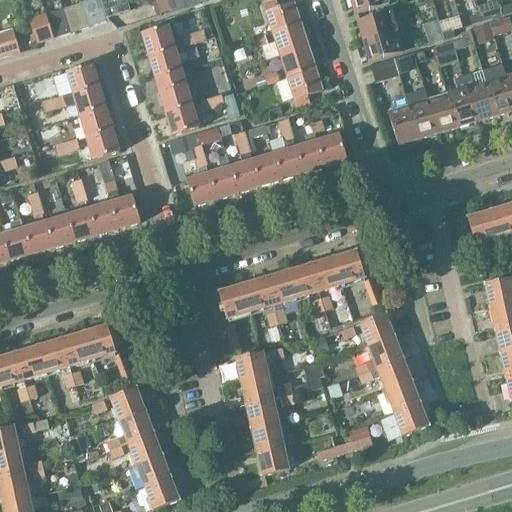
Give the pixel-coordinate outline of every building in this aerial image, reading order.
[(95,0),(81,5),(88,29),(108,22),(107,19),(100,0),(95,0)] [(108,19),(130,12),(125,0),(100,0),(107,19),(108,19)] [(156,0),(161,15),(177,10),(173,0),(156,0)] [(196,0),(185,0),(187,7),(188,8),(198,5),(196,0)] [(387,0),(350,0),(355,16),(389,6),(387,0)] [(432,0),(424,0),(423,0),(426,11),(435,8),(432,0)] [(273,35),(300,26),(293,4),(279,9),(276,1),(264,5),(273,35)] [(71,34),(88,29),(81,5),(63,11),(71,34)] [(63,11),(46,16),(54,40),(71,35),(63,11)] [(480,15),(482,23),(493,21),(490,12),(480,15)] [(363,43),(397,33),(391,13),(357,23),(363,43)] [(480,15),(470,18),(472,27),(482,23),(480,15)] [(37,46),(54,40),(46,16),(29,22),(37,46)] [(511,27),(510,20),(491,26),(493,35),(494,38),(511,33),(511,27)] [(439,21),(425,25),(431,45),(435,44),(445,41),(442,32),(439,21)] [(273,35),(280,57),(308,48),(300,26),(273,35)] [(480,29),(474,31),(478,42),(492,38),(489,27),(480,29)] [(168,28),(143,36),(149,57),(175,50),(172,39),(168,28)] [(445,41),(455,38),(452,29),(442,32),(445,41)] [(0,60),(20,54),(13,31),(0,35),(0,60)] [(204,32),(193,36),(196,45),(207,42),(204,32)] [(475,46),(471,32),(461,35),(463,41),(453,44),(455,52),(475,46)] [(363,43),(369,63),(403,53),(397,33),(363,43)] [(185,49),(196,45),(193,36),(182,39),(185,49)] [(256,49),(269,45),(266,37),(253,41),(256,49)] [(455,52),(453,44),(433,49),(436,58),(455,52)] [(308,48),(280,57),(287,79),(315,70),(308,48)] [(175,50),(149,57),(156,79),(167,115),(192,108),(186,86),(182,73),(182,72),(181,72),(175,50)] [(426,61),(424,52),(414,55),(417,64),(426,61)] [(417,64),(414,55),(395,61),(397,70),(417,64)] [(397,70),(395,61),(394,61),(371,68),(376,85),(399,78),(397,70)] [(67,74),(73,95),(74,96),(99,89),(93,66),(67,74)] [(511,113),(511,99),(506,78),(502,67),(483,73),(496,118),(511,113)] [(315,70),(287,79),(297,109),(310,105),(307,97),(322,92),(315,70)] [(496,118),(483,73),(463,79),(477,124),(496,118)] [(277,75),(265,78),(266,81),(268,86),(279,82),(277,75)] [(264,79),(256,82),(258,89),(266,86),(264,79)] [(477,124),(463,79),(455,81),(458,92),(447,95),(457,129),(477,124)] [(74,96),(73,95),(64,98),(63,97),(53,100),(56,110),(66,107),(67,108),(76,105),(80,117),(106,110),(99,89),(74,96)] [(405,97),(408,107),(418,141),(438,135),(428,101),(425,91),(405,97)] [(428,101),(438,135),(457,129),(447,95),(428,101)] [(233,96),(223,100),(229,121),(239,118),(233,96)] [(221,97),(211,100),(214,109),(224,106),(221,97)] [(56,110),(53,100),(43,103),(46,113),(56,110)] [(192,108),(167,115),(173,138),(199,130),(199,129),(195,115),(214,109),(211,100),(201,103),(202,105),(192,108)] [(418,141),(408,107),(388,113),(398,147),(418,141)] [(280,109),(269,112),(271,119),(282,115),(280,109)] [(83,128),(87,139),(112,131),(106,110),(80,117),(70,120),(73,130),(83,128)] [(37,132),(64,122),(61,112),(34,122),(37,132)] [(282,134),(292,131),(289,120),(279,123),(282,134)] [(315,135),(325,132),(322,123),(312,126),(315,135)] [(264,128),(246,133),(248,142),(253,140),(267,136),(264,128)] [(218,129),(197,135),(200,147),(221,140),(218,130),(218,129)] [(87,139),(93,162),(119,154),(112,131),(87,139)] [(292,131),(282,134),(285,144),(295,141),(292,131)] [(236,136),(239,147),(249,144),(248,142),(246,133),(244,134),(236,136)] [(308,146),(295,150),(303,176),(325,169),(317,143),(315,135),(305,138),(308,146)] [(317,143),(325,169),(347,162),(339,136),(317,143)] [(79,150),(77,142),(76,140),(66,143),(69,153),(79,150)] [(69,153),(66,143),(56,147),(59,157),(69,153)] [(249,144),(239,147),(242,157),(250,154),(252,154),(252,153),(249,144)] [(205,157),(202,146),(192,149),(196,160),(205,157)] [(274,156),(282,182),(303,176),(295,150),(274,156)] [(255,153),(252,153),(252,154),(250,154),(252,163),(260,189),(282,182),(274,156),(257,161),(255,153)] [(260,189),(252,163),(250,154),(242,157),(245,165),(231,169),(239,195),(260,189)] [(205,157),(196,160),(199,170),(208,167),(205,157)] [(5,162),(8,172),(18,169),(15,159),(5,162)] [(108,163),(98,165),(101,174),(110,171),(108,163)] [(209,176),(217,202),(239,195),(231,169),(229,163),(219,167),(220,172),(209,176)] [(195,209),(217,202),(209,176),(187,182),(195,209)] [(74,194),(83,192),(80,181),(71,184),(74,194)] [(107,196),(118,231),(140,224),(132,198),(119,202),(114,183),(104,186),(107,196)] [(77,205),(86,202),(83,192),(74,194),(77,205)] [(10,194),(0,197),(0,200),(2,207),(13,204),(10,194)] [(31,207),(41,204),(38,194),(28,197),(31,207)] [(101,208),(88,211),(96,237),(118,231),(107,196),(99,199),(101,208)] [(41,204),(31,207),(34,217),(44,215),(41,204)] [(499,240),(511,236),(511,206),(491,213),(499,240)] [(45,224),(53,250),(75,244),(67,218),(66,218),(64,210),(53,214),(55,221),(45,224)] [(88,211),(67,218),(75,244),(96,237),(88,211)] [(476,247),(498,240),(499,240),(491,213),(467,220),(476,247)] [(14,234),(3,237),(10,263),(32,256),(24,231),(21,221),(11,224),(14,234)] [(0,265),(10,263),(3,237),(0,227),(1,227),(0,224),(0,265)] [(24,231),(32,256),(53,250),(45,224),(24,231)] [(341,287),(364,280),(356,253),(332,260),(341,287)] [(478,266),(486,264),(483,253),(475,254),(478,266)] [(318,294),(341,287),(332,260),(310,267),(318,294)] [(478,266),(480,278),(488,276),(486,264),(478,266)] [(296,301),(318,294),(310,267),(288,274),(296,301)] [(273,307),(296,301),(288,274),(265,280),(273,307)] [(243,287),(251,314),(273,307),(265,280),(243,287)] [(511,280),(511,281),(485,286),(490,311),(511,305),(511,280)] [(369,296),(376,293),(372,282),(365,284),(369,296)] [(243,287),(219,294),(227,321),(251,314),(243,287)] [(376,293),(369,296),(374,308),(381,305),(376,293)] [(320,301),(324,313),(332,311),(329,299),(320,301)] [(320,301),(313,303),(316,315),(324,313),(320,301)] [(511,305),(490,311),(495,333),(511,329),(511,305)] [(279,326),(287,324),(283,312),(275,314),(279,326)] [(279,326),(275,314),(267,317),(270,329),(279,326)] [(369,349),(394,339),(385,317),(360,326),(369,349)] [(229,340),(237,339),(234,327),(226,328),(229,340)] [(91,362),(93,361),(116,355),(107,328),(83,335),(91,362)] [(353,329),(341,334),(344,342),(356,337),(353,329)] [(511,329),(495,333),(500,356),(511,353),(511,329)] [(61,342),(69,369),(91,362),(83,335),(61,342)] [(229,340),(232,352),(239,350),(237,339),(229,340)] [(324,339),(314,343),(319,356),(329,352),(324,339)] [(377,370),(377,371),(403,361),(394,339),(369,349),(377,370)] [(69,369),(61,342),(38,348),(46,376),(69,369)] [(46,376),(38,348),(16,355),(24,382),(46,376)] [(241,385),(268,379),(265,363),(284,359),(282,351),(236,361),(241,385)] [(511,377),(511,353),(500,356),(505,379),(511,377)] [(16,355),(0,359),(0,384),(1,389),(24,382),(16,355)] [(123,357),(115,360),(119,371),(127,368),(123,357)] [(377,370),(370,373),(358,377),(361,385),(380,378),(385,393),(411,383),(403,361),(377,371),(377,370)] [(358,377),(370,373),(367,365),(356,370),(358,377)] [(308,386),(291,390),(293,397),(322,390),(319,380),(324,379),(321,366),(304,370),(308,386)] [(123,382),(131,379),(127,368),(119,371),(123,382)] [(75,388),(83,385),(79,373),(71,376),(75,388)] [(71,376),(63,378),(67,390),(75,388),(71,376)] [(268,379),(241,385),(246,408),(273,402),(280,400),(293,397),(290,385),(284,387),(281,376),(268,379)] [(411,383),(385,393),(394,415),(420,405),(411,383)] [(337,386),(328,389),(331,400),(340,397),(337,386)] [(35,388),(26,390),(30,401),(38,399),(35,388)] [(26,390),(19,393),(22,404),(30,401),(26,390)] [(119,423),(145,413),(136,390),(111,400),(119,423)] [(293,397),(280,400),(282,408),(294,405),(295,405),(293,397)] [(251,431),(278,425),(273,402),(246,408),(251,431)] [(104,403),(92,407),(96,415),(107,411),(104,403)] [(429,427),(420,405),(394,415),(403,438),(429,427)] [(145,413),(119,423),(124,435),(117,437),(118,439),(106,444),(109,452),(121,448),(128,445),(154,435),(145,413)] [(39,423),(33,425),(35,433),(49,430),(47,422),(45,422),(39,423)] [(21,428),(23,436),(35,434),(35,433),(33,425),(21,428)] [(251,431),(256,454),(283,448),(293,446),(291,436),(281,438),(278,425),(251,431)] [(21,428),(14,429),(0,432),(0,457),(19,453),(17,441),(23,439),(23,436),(21,428)] [(154,435),(128,445),(136,467),(162,457),(154,435)] [(358,443),(361,451),(373,447),(370,439),(358,443)] [(73,444),(72,444),(75,451),(76,455),(88,451),(84,440),(73,444)] [(358,443),(346,447),(349,455),(349,454),(361,451),(358,443)] [(121,448),(109,452),(112,460),(124,455),(121,448)] [(283,448),(256,454),(261,478),(289,472),(283,448)] [(331,460),(343,456),(340,448),(329,452),(331,460)] [(319,463),(331,460),(329,452),(317,455),(319,463)] [(22,465),(19,453),(0,457),(0,481),(24,476),(31,475),(44,472),(42,464),(30,466),(29,464),(22,465)] [(96,453),(78,460),(79,465),(98,458),(96,453)] [(145,489),(170,479),(162,457),(136,467),(145,489)] [(33,483),(45,480),(44,472),(31,475),(33,483)] [(0,494),(2,505),(29,499),(24,476),(0,481),(0,494)] [(77,476),(68,479),(71,489),(80,486),(77,476)] [(179,502),(170,479),(145,489),(154,511),(179,502)] [(100,482),(91,486),(95,495),(103,492),(100,482)] [(80,489),(69,492),(71,504),(83,502),(80,489)] [(3,511),(41,511),(41,510),(32,511),(29,499),(2,505),(3,511)]
